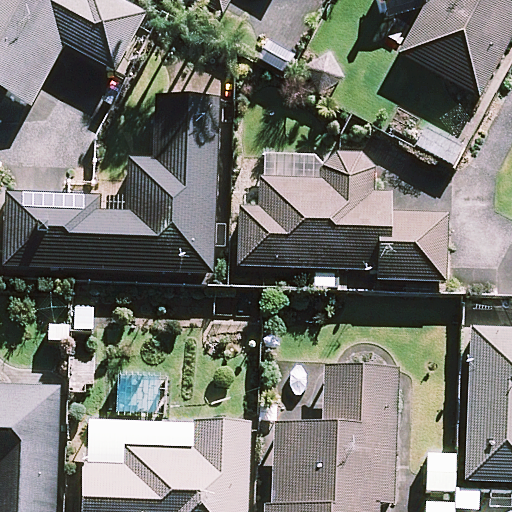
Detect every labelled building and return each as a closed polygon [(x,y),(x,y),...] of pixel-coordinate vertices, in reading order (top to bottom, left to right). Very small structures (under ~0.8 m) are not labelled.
[(0,0),(0,113),(8,117),(12,109),(37,123),(72,59),(119,84),(152,24),(106,0),(0,0)] [(177,0),(229,27),(243,0),(177,0)] [(405,67),(485,110),(511,58),(511,0),(416,0),(413,7),(432,16),(405,67)] [(108,208),(13,205),(11,279),(221,286),(227,111),(162,109),(160,171),(134,170),(133,209),(108,208)] [(403,112),(388,137),(444,172),(459,147),(403,112)] [(246,220),(244,278),(383,283),(382,293),(451,295),(453,227),(397,225),(397,205),(379,204),(380,183),(367,166),(343,165),(328,181),(327,192),(265,190),(264,220),(246,220)] [(511,339),(477,338),(472,494),(511,494),(511,339)] [(400,511),(404,381),(331,379),(329,438),(281,437),(278,511),(400,511)] [(0,511),(62,511),(66,400),(0,397),(0,511)] [(255,511),(258,435),(200,433),(199,461),(131,459),(130,477),(89,476),(87,511),(255,511)] [(453,461),(425,460),(424,497),(452,498),(453,461)]
